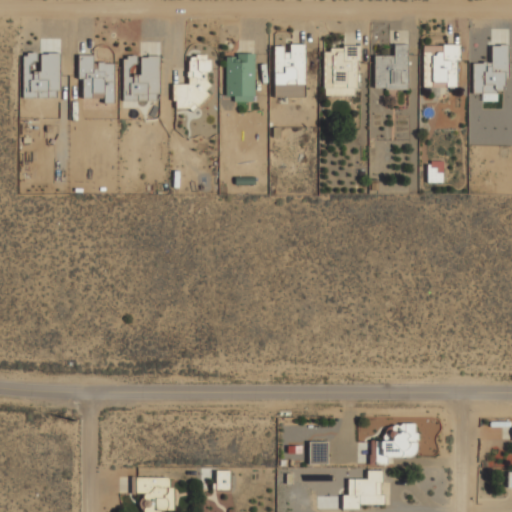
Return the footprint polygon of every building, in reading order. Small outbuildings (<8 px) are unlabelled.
[(304,45),(289,44),(289,52),(283,52),(283,47),(274,46),(273,97),(303,97),(304,45)] [(373,56),(373,89),(406,89),(407,45),(392,44),(392,56),(373,56)] [(422,46),(422,77),(431,77),(431,84),(445,84),(445,87),(456,87),(457,45),(439,45),(439,46),(422,46)] [(323,47),(322,96),(355,96),(356,61),(360,61),(360,48),(323,47)] [(58,53),(39,54),(39,71),(36,71),(35,54),(22,54),(22,98),(58,98),(58,53)] [(225,57),(225,100),(253,101),(254,54),(236,53),(236,57),(225,57)] [(113,63),(92,63),(92,56),(77,55),(77,79),(82,79),(82,98),(103,99),(103,103),(112,104),(113,63)] [(187,84),(173,84),(173,106),(207,106),(207,71),(208,71),(208,56),(187,56),(187,84)] [(442,182),(442,162),(427,162),(427,183),(442,182)] [(369,441),(369,465),(387,465),(387,456),(416,457),(417,425),(389,424),(388,442),(369,441)] [(307,464),(326,464),(326,441),(307,441),(307,464)] [(229,491),(230,471),(214,471),(214,491),(229,491)] [(382,471),(366,471),(366,480),(350,480),(350,493),(341,493),(341,510),(361,511),(361,505),(381,505),(382,471)] [(172,511),(173,478),(130,477),(130,495),(141,495),(140,511),(172,511)]
